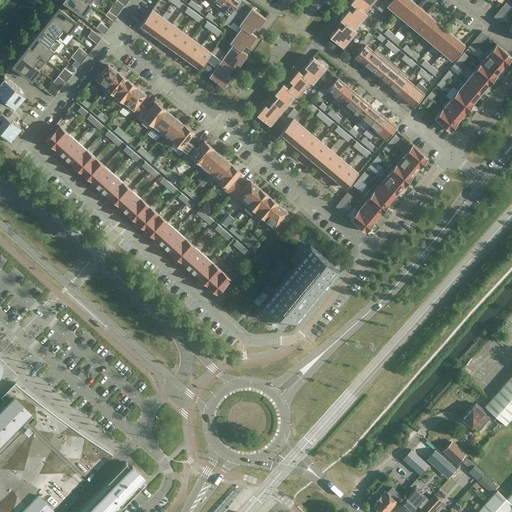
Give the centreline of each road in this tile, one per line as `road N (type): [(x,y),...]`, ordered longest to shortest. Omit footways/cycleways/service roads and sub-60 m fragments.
road 1 (residential): [(298,338),(244,340),(24,140),(111,33)]
road 2 (residential): [(371,250),(111,33)]
road 3 (secondary): [(315,359),(390,291),(483,180)]
road 4 (tertiary): [(0,224),(176,382)]
road 5 (tertiary): [(187,343),(19,191)]
road 6 (residential): [(0,314),(138,436)]
road 7 (residential): [(371,250),(450,155)]
